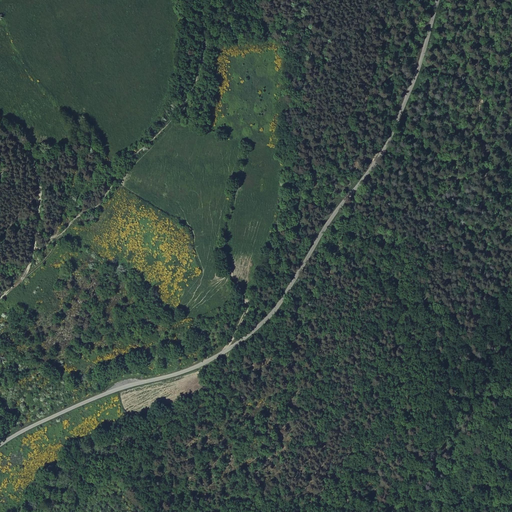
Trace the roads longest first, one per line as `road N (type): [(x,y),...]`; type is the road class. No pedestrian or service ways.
road 1 (unclassified): [(441,0),(386,144),(278,309),(221,354),(111,391),(0,447)]
road 2 (track): [(0,299),(189,92),(204,44),(194,0)]
road 3 (track): [(0,382),(204,321),(255,293)]
road 4 (track): [(0,124),(35,171),(37,220),(26,274)]
